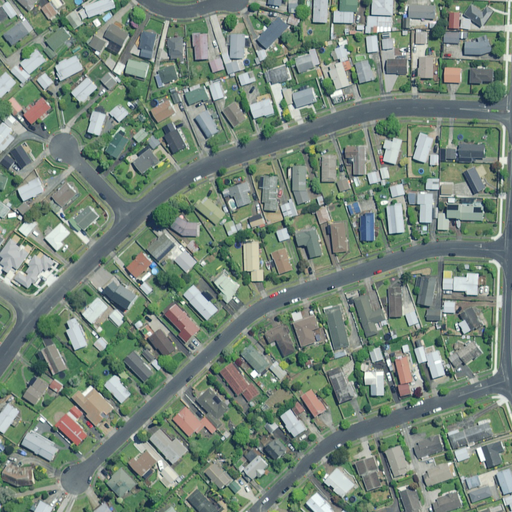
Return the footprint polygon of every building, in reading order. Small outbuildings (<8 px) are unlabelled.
[(39,0),(18,0),(29,10),(39,0)] [(63,5),(59,0),(53,0),(42,9),(50,20),(64,9),(61,6),(63,5)] [(116,8),(113,0),(103,0),(86,7),(90,18),(116,8)] [(299,0),(289,0),(289,4),(285,4),(285,13),(299,13),(299,0)] [(328,0),(314,0),(314,22),(327,23),(328,0)] [(340,0),(340,12),(335,12),(334,22),(344,23),(344,28),(350,28),(350,23),(354,23),(354,12),(358,12),(358,0),(340,0)] [(393,0),(378,0),(379,0),(373,0),(372,14),(393,15),(393,0)] [(17,15),(8,2),(2,7),(0,5),(0,23),(9,17),(11,19),(17,15)] [(484,13),(472,4),(465,15),(483,27),(494,11),(487,7),(484,13)] [(436,6),(410,5),(410,18),(435,19),(436,6)] [(83,24),(74,11),(66,17),(75,29),(83,24)] [(460,12),(450,11),(449,28),(460,28),(460,12)] [(290,27),(280,17),(258,40),(268,49),(290,27)] [(392,18),(368,17),(367,32),(392,33),(392,18)] [(34,30),(26,19),(4,35),(12,46),(34,30)] [(471,20),(464,19),(462,29),(470,30),(471,20)] [(130,35),(112,24),(105,36),(123,47),(130,35)] [(71,38),(63,28),(46,41),(55,51),(71,38)] [(158,35),(144,31),(140,48),(143,48),(141,56),(152,59),(158,35)] [(460,33),(445,32),(445,43),(459,44),(460,33)] [(207,33),(193,34),(194,47),(196,47),(196,60),(209,59),(207,33)] [(413,33),(412,43),(427,44),(427,34),(413,33)] [(246,40),(246,35),(231,34),(231,58),(245,58),(245,47),(250,47),(250,40),(246,40)] [(107,43),(95,36),(90,45),(101,52),(107,43)] [(379,51),(377,36),(367,37),(368,52),(379,51)] [(184,58),(183,38),(169,38),(170,59),(184,58)] [(394,48),(393,38),(382,39),(383,49),(394,48)] [(351,55),(347,41),(339,43),(340,48),(335,50),(338,59),(351,55)] [(493,52),(489,41),(483,43),(465,42),(465,54),(483,55),(493,52)] [(57,55),(50,47),(44,51),(52,60),(57,55)] [(320,64),(314,48),(309,50),(310,54),(295,59),(300,73),(315,69),(314,66),(320,64)] [(46,61),(37,50),(21,64),(30,74),(46,61)] [(267,59),(264,50),(257,52),(261,61),(267,59)] [(245,69),(242,59),(232,63),(229,53),(223,55),(229,74),(245,69)] [(84,70),(77,56),(68,60),(68,59),(56,66),(59,72),(57,73),(62,81),(84,70)] [(408,56),(397,56),(397,60),(388,59),(388,73),(398,73),(398,74),(408,74),(408,56)] [(434,58),(420,57),(419,78),(433,78),(434,58)] [(225,69),(221,58),(210,62),(213,73),(225,69)] [(149,65),(130,60),(126,73),(146,78),(149,65)] [(375,80),(370,60),(356,63),(361,84),(375,80)] [(126,66),(119,62),(114,71),(121,75),(126,66)] [(350,85),(342,62),(328,67),(334,85),(335,84),(337,90),(350,85)] [(179,79),(175,64),(159,69),(160,75),(155,77),(159,88),(165,86),(164,84),(179,79)] [(22,72),(16,66),(11,71),(24,83),(30,76),(24,70),(22,72)] [(290,80),(286,66),(265,72),(268,82),(273,81),(274,85),(290,80)] [(461,69),(445,68),(445,83),(461,83),(461,69)] [(495,70),(470,69),(470,83),(483,84),(483,81),(494,82),(495,70)] [(256,81),(253,71),(239,76),(242,86),(256,81)] [(17,83),(7,73),(0,79),(0,95),(2,98),(17,83)] [(53,83),(45,73),(37,80),(46,90),(53,83)] [(118,83),(109,73),(101,80),(111,90),(118,83)] [(98,88),(88,78),(73,93),(83,103),(98,88)] [(225,97),(220,83),(210,86),(215,101),(225,97)] [(201,88),(199,84),(191,88),(192,91),(186,94),(190,105),(208,98),(204,87),(201,88)] [(317,102),(313,88),(293,94),(291,89),(284,91),(288,105),(296,103),(297,108),(317,102)] [(182,101),(177,90),(171,93),(176,104),(182,101)] [(23,109),(14,97),(6,104),(15,116),(23,109)] [(51,108),(42,97),(24,111),(26,114),(24,115),(32,125),(41,118),(43,120),(48,116),(45,113),(51,108)] [(176,113),(167,97),(158,102),(160,106),(152,110),(159,123),(176,113)] [(274,113),(270,99),(250,105),(254,119),(274,113)] [(247,119),(236,103),(224,111),(236,127),(247,119)] [(129,113),(119,104),(110,113),(120,123),(129,113)] [(220,131),(208,111),(196,118),(209,138),(220,131)] [(17,120),(8,112),(2,119),(10,127),(17,120)] [(106,115),(94,112),(89,132),(101,135),(106,115)] [(174,122),(164,128),(164,129),(160,131),(163,136),(165,135),(175,153),(187,147),(174,122)] [(13,131),(4,123),(0,127),(0,156),(15,139),(10,134),(13,131)] [(150,133),(141,124),(131,134),(140,143),(150,133)] [(130,140),(118,132),(106,151),(118,159),(130,140)] [(435,138),(421,133),(417,146),(418,146),(414,159),(426,163),(435,138)] [(161,143),(154,135),(147,141),(154,149),(161,143)] [(403,141),(395,138),(394,142),(386,140),(384,148),(387,149),(384,161),(396,164),(403,141)] [(473,144),(473,143),(460,142),(460,162),(472,162),(472,158),(485,159),(486,145),(473,144)] [(34,162),(22,145),(12,152),(23,169),(34,162)] [(366,147),(346,146),(345,158),(355,158),(354,174),(365,175),(366,147)] [(160,161),(150,149),(134,162),(144,174),(160,161)] [(456,149),(446,149),(446,159),(456,159),(456,149)] [(16,161),(8,155),(2,163),(10,169),(16,161)] [(337,182),(337,155),(322,155),(321,167),(322,167),(322,182),(337,182)] [(306,192),(306,166),(293,166),(293,190),(298,205),(308,202),(306,192)] [(389,178),(387,168),(381,169),(383,179),(389,178)] [(486,189),(476,168),(465,173),(476,194),(486,189)] [(381,182),(379,172),(368,174),(370,184),(381,182)] [(8,179),(0,175),(0,189),(4,191),(8,179)] [(278,177),(264,177),(264,202),(265,202),(265,211),(278,211),(278,177)] [(46,191),(39,178),(18,189),(25,202),(46,191)] [(350,189),(347,179),(338,182),(341,192),(350,189)] [(440,180),(427,179),(427,189),(439,190),(440,180)] [(67,182),(52,196),(54,198),(47,204),(56,214),(78,194),(67,182)] [(251,191),(248,183),(229,189),(232,197),(236,196),(239,207),(252,203),(248,192),(251,191)] [(405,194),(403,184),(391,187),(393,197),(405,194)] [(453,185),(443,185),(442,194),(453,195),(453,185)] [(421,222),(433,223),(433,219),(435,219),(436,207),(434,207),(434,194),(409,194),(409,205),(422,206),(421,212),(421,222)] [(226,214),(208,198),(203,203),(200,200),(195,206),(217,225),(226,214)] [(463,219),(463,220),(484,221),(484,203),(467,203),(468,199),(449,198),(448,214),(439,213),(439,230),(449,230),(449,218),(463,219)] [(10,209),(0,201),(0,215),(3,218),(10,209)] [(297,216),(293,202),(281,206),(285,219),(297,216)] [(361,212),(358,202),(348,205),(351,215),(361,212)] [(405,232),(402,205),(387,206),(390,234),(405,232)] [(100,217),(89,206),(71,222),(80,232),(83,229),(85,230),(100,217)] [(331,220),(327,208),(316,212),(321,224),(331,220)] [(264,223),(261,214),(249,218),(252,228),(264,223)] [(186,222),(177,216),(170,228),(184,236),(197,238),(199,223),(186,222)] [(375,241),(375,216),(362,216),(362,241),(375,241)] [(37,225),(29,218),(19,230),(27,237),(37,225)] [(348,251),(344,223),(330,224),(334,253),(348,251)] [(71,234),(62,224),(46,238),(58,251),(65,245),(62,242),(71,234)] [(239,232),(235,226),(231,228),(233,230),(228,233),(230,236),(239,232)] [(323,256),(317,228),(310,229),(310,231),(303,233),(302,230),(296,232),(299,246),(308,244),(311,258),(323,256)] [(290,238),(287,229),(277,232),(280,242),(290,238)] [(176,246),(164,234),(157,240),(156,239),(147,248),(160,262),(176,246)] [(34,248),(22,238),(16,245),(28,256),(34,248)] [(201,248),(194,240),(187,246),(194,254),(201,248)] [(259,270),(259,243),(244,244),(245,271),(252,271),(252,281),(264,281),(263,270),(259,270)] [(195,259),(185,248),(177,255),(188,266),(195,259)] [(293,270),(286,249),(273,254),(281,275),(293,270)] [(152,264),(143,253),(127,268),(137,278),(152,264)] [(32,267),(22,258),(13,267),(29,283),(40,271),(35,265),(32,267)] [(157,274),(154,270),(146,276),(149,280),(157,274)] [(453,272),(444,271),(443,289),(455,290),(455,291),(469,291),(468,295),(478,295),(480,274),(468,274),(468,278),(452,277),(453,272)] [(232,281),(225,273),(215,283),(224,292),(221,294),(229,303),(233,298),(232,297),(242,288),(234,280),(232,281)] [(437,279),(422,277),(418,304),(432,306),(437,279)] [(153,290),(140,278),(135,283),(148,295),(153,290)] [(138,296),(123,285),(120,288),(114,283),(104,296),(111,301),(113,299),(127,309),(138,296)] [(209,302),(194,286),(184,295),(208,321),(219,310),(210,301),(209,302)] [(403,317),(402,288),(390,289),(390,317),(403,317)] [(373,312),(367,294),(354,298),(367,337),(379,334),(375,323),(381,321),(382,326),(388,324),(383,309),(373,312)] [(108,308),(99,298),(83,314),(92,324),(108,308)] [(200,331),(175,302),(164,313),(182,332),(179,335),(186,343),(200,331)] [(455,303),(443,302),(443,312),(455,313),(455,303)] [(351,346),(341,306),(325,309),(335,350),(351,346)] [(482,325),(473,308),(460,314),(464,321),(460,324),(465,334),(482,325)] [(441,321),(441,310),(428,309),(427,321),(441,321)] [(125,320),(116,310),(109,316),(118,326),(125,320)] [(415,311),(406,315),(410,326),(419,323),(415,311)] [(320,328),(316,317),(295,323),(303,347),(317,342),(313,330),(320,328)] [(88,345),(77,319),(69,322),(72,329),(67,331),(75,350),(88,345)] [(297,351),(284,326),(267,334),(273,346),(279,343),(286,357),(297,351)] [(177,349),(161,329),(156,333),(156,334),(151,339),(166,358),(177,349)] [(109,345),(101,337),(93,346),(101,353),(109,345)] [(482,354),(474,341),(448,358),(455,369),(464,362),(466,364),(482,354)] [(270,365),(251,344),(241,354),(256,370),(251,374),(255,379),(270,365)] [(66,369),(55,345),(45,349),(56,374),(66,369)] [(426,355),(423,347),(415,349),(419,364),(428,361),(433,379),(446,375),(439,351),(426,355)] [(383,359),(380,348),(369,351),(373,363),(383,359)] [(156,358),(147,349),(142,354),(152,363),(156,358)] [(154,374),(134,353),(125,361),(145,382),(154,374)] [(413,381),(407,357),(396,360),(399,372),(397,373),(401,388),(400,388),(402,396),(412,394),(409,383),(413,381)] [(162,366),(156,360),(152,364),(157,370),(162,366)] [(252,383),(249,385),(242,375),(245,373),(235,361),(221,372),(239,396),(242,393),(249,402),(260,394),(252,383)] [(287,374),(277,363),(270,369),(272,371),(270,373),(279,382),(287,374)] [(343,372),(330,377),(341,404),(357,397),(351,382),(348,383),(343,372)] [(384,396),(384,372),(365,373),(365,385),(372,385),(372,396),(384,396)] [(132,394),(116,376),(106,385),(122,403),(132,394)] [(49,386),(38,378),(32,386),(25,397),(36,405),(49,386)] [(63,386),(54,380),(49,386),(58,393),(63,386)] [(115,409),(93,386),(84,394),(81,391),(74,398),(85,410),(83,411),(97,426),(115,409)] [(206,417),(217,430),(224,424),(219,420),(230,409),(223,401),(220,404),(215,398),(218,396),(210,388),(197,400),(210,413),(206,417)] [(327,410),(312,390),(302,397),(316,418),(327,410)] [(287,425),(285,426),(290,434),(292,432),(296,437),(307,429),(301,420),(299,421),(295,417),(305,410),(299,402),(280,416),(287,425)] [(20,412),(10,404),(0,417),(0,430),(4,434),(20,412)] [(84,413),(76,405),(57,424),(78,446),(89,435),(76,421),(84,413)] [(217,430),(206,417),(200,422),(187,407),(174,419),(190,437),(196,431),(198,433),(206,426),(213,434),(217,430)] [(278,427),(271,419),(264,426),(270,434),(278,427)] [(494,435),(489,419),(479,423),(480,426),(460,432),(459,430),(447,433),(452,449),(468,444),(469,447),(474,445),(473,442),(494,435)] [(174,443),(162,429),(151,439),(175,464),(190,451),(178,439),(174,443)] [(53,443),(32,431),(24,445),(52,461),(58,450),(52,446),(53,443)] [(444,443),(442,435),(413,443),(418,459),(429,456),(428,455),(445,450),(443,443),(444,443)] [(281,447),(275,440),(265,449),(276,461),(288,450),(283,445),(281,447)] [(505,451),(502,441),(477,448),(481,462),(487,461),(489,468),(503,464),(500,453),(505,451)] [(408,467),(401,446),(386,451),(394,477),(406,473),(405,468),(408,467)] [(261,454),(255,447),(245,457),(251,463),(245,469),(241,466),(237,470),(249,483),(257,476),(259,478),(265,472),(263,470),(268,466),(259,456),(261,454)] [(470,458),(466,448),(455,451),(459,462),(470,458)] [(158,462),(147,450),(136,460),(135,458),(130,463),(146,481),(155,472),(151,469),(158,462)] [(379,470),(375,458),(357,463),(361,476),(363,475),(368,491),(381,487),(376,471),(379,470)] [(225,473),(214,462),(204,472),(222,490),(227,485),(229,487),(235,479),(226,471),(225,473)] [(453,478),(448,463),(422,472),(427,487),(453,478)] [(18,468),(9,464),(2,478),(20,487),(34,486),(33,467),(18,468)] [(183,480),(169,466),(162,473),(167,478),(163,482),(171,491),(183,480)] [(138,484),(123,468),(108,483),(122,498),(130,490),(131,491),(138,484)] [(355,485),(338,469),(326,482),(343,498),(355,485)] [(511,492),(511,478),(509,469),(495,474),(503,495),(511,492)] [(478,477),(467,480),(469,489),(481,486),(478,477)] [(241,488),(235,483),(230,488),(236,493),(241,488)] [(493,496),(489,487),(470,493),(473,503),(493,496)] [(422,508),(416,488),(400,492),(406,511),(419,511),(419,509),(422,508)] [(214,507),(198,489),(188,499),(199,511),(217,511),(222,508),(218,504),(214,507)] [(446,511),(463,507),(458,492),(432,500),(435,511),(446,511)] [(333,507),(319,493),(308,503),(315,511),(333,511),(331,509),(333,507)] [(511,511),(511,495),(503,499),(505,506),(510,504),(511,509),(511,511),(510,511),(511,511)] [(384,505),(382,497),(372,500),(374,508),(384,505)] [(51,511),(54,508),(42,502),(36,511),(51,511)] [(115,511),(108,502),(95,511),(94,511),(115,511)]
